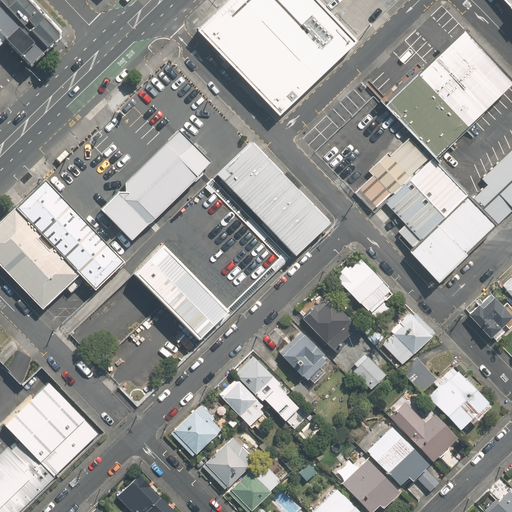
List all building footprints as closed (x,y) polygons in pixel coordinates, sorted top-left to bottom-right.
[(32,65),(63,34),(31,0),(0,0),(0,30),(10,42),(32,65)] [(356,37),(320,0),(230,0),(200,28),(279,111),(356,37)] [(511,75),(465,28),(386,105),(435,154),(511,78),(511,75)] [(0,51),(10,42),(0,30),(0,51)] [(177,128),(98,208),(129,240),(209,160),(177,128)] [(292,253),(327,220),(250,141),(216,174),(292,253)] [(474,198),(497,221),(511,205),(511,146),(481,177),(488,184),(474,198)] [(64,149),(55,158),(59,161),(68,152),(64,149)] [(393,195),(412,178),(389,152),(370,169),(374,174),(390,191),(393,195)] [(412,246),(467,194),(432,156),(412,178),(393,195),(386,203),(406,223),(398,231),(412,246)] [(390,191),(374,174),(360,188),(376,205),(390,191)] [(79,273),(93,288),(123,260),(44,177),(14,205),(79,273)] [(412,246),(408,250),(438,280),(497,221),(467,194),(412,246)] [(0,264),(42,308),(79,273),(14,205),(0,218),(0,264)] [(162,244),(133,273),(196,338),(225,309),(162,244)] [(349,262),(336,275),(378,317),(391,304),(385,299),(395,289),(363,257),(353,266),(349,262)] [(511,277),(502,286),(511,297),(511,277)] [(327,293),(302,316),(333,349),(357,326),(327,293)] [(505,307),(493,294),(469,314),(490,339),(504,327),(507,330),(511,325),(511,306),(509,303),(505,307)] [(433,331),(411,310),(393,330),(395,332),(385,342),(404,361),(433,331)] [(373,323),(364,331),(376,343),(384,334),(373,323)] [(303,327),(281,349),(308,376),(310,373),(316,379),(327,367),(322,362),(327,357),(325,354),(328,351),(303,327)] [(21,333),(0,353),(0,356),(25,382),(48,360),(21,333)] [(254,353),(236,371),(272,406),(280,397),(284,401),(294,392),(254,353)] [(387,373),(368,354),(355,368),(374,386),(387,373)] [(439,376),(418,356),(404,369),(425,390),(439,376)] [(427,390),(462,425),(472,416),(477,421),(497,400),(471,373),(468,376),(456,363),(427,390)] [(238,375),(221,392),(251,423),(265,410),(262,407),(265,404),(238,375)] [(92,438),(45,389),(6,427),(53,476),(92,438)] [(416,390),(391,415),(435,458),(459,434),(416,390)] [(224,427),(203,404),(176,429),(197,451),(224,427)] [(395,422),(369,449),(402,481),(410,472),(415,477),(427,465),(433,459),(395,422)] [(258,458),(236,434),(203,464),(225,488),(258,458)] [(0,511),(15,511),(53,476),(16,437),(0,452),(0,511)] [(402,489),(369,456),(344,481),(372,509),(382,499),(387,504),(402,489)] [(284,480),(265,459),(229,491),(248,511),(284,480)] [(134,511),(145,511),(162,496),(152,485),(155,482),(143,470),(118,495),(134,511)] [(511,511),(511,484),(511,483),(482,511),(511,511)] [(366,511),(340,484),(313,510),(314,511),(366,511)] [(177,511),(162,496),(145,511),(177,511)]
